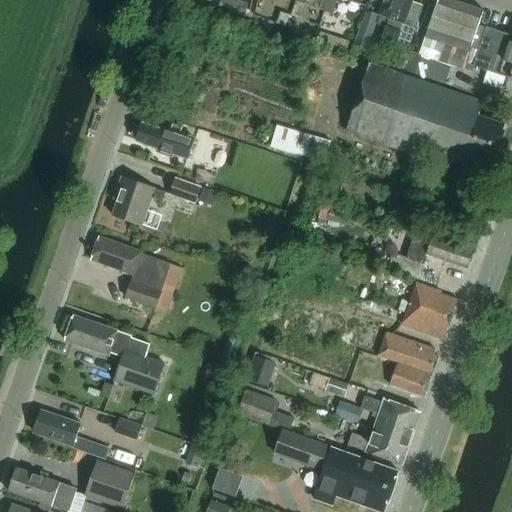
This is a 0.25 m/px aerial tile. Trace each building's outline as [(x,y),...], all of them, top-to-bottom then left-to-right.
[(244,18),(248,5),(233,0),(221,0),(218,10),(244,18)] [(326,0),(322,13),(333,16),(338,0),(344,0),(359,5),(361,0),(326,0)] [(407,50),(422,7),(413,4),(413,0),(385,0),(380,17),(377,25),(385,27),(382,39),(397,44),(396,46),(407,50)] [(438,0),(414,73),(447,84),(458,88),(464,71),(466,64),(479,27),(484,12),(446,0),(438,0)] [(379,16),(366,12),(354,46),(367,50),(379,16)] [(511,38),(487,29),(487,30),(479,27),(466,64),(511,80),(511,38)] [(493,169),(507,127),(478,117),(483,104),(371,65),(347,133),(427,160),(429,155),(468,168),(470,161),(493,169)] [(164,132),(142,125),(137,142),(158,149),(157,154),(173,158),(174,156),(188,160),(194,141),(165,131),(164,132)] [(324,163),(330,143),(276,127),(270,148),(324,163)] [(212,189),(216,178),(199,172),(195,183),(212,189)] [(195,205),(201,188),(175,179),(169,196),(195,205)] [(166,194),(126,180),(113,217),(138,226),(147,199),(163,204),(166,194)] [(275,236),(277,230),(274,225),(269,223),(264,226),(262,232),(265,237),(270,238),(275,236)] [(395,255),(390,268),(408,274),(420,279),(428,256),(467,270),(469,265),(471,263),(472,260),(472,257),(473,252),(416,233),(408,260),(395,255)] [(180,268),(171,265),(142,255),(142,254),(99,239),(91,262),(133,277),(126,299),(165,312),(180,268)] [(440,292),(417,284),(413,296),(403,327),(445,341),(458,302),(439,296),(440,292)] [(279,333),(292,295),(282,291),(268,329),(279,333)] [(130,338),(74,319),(66,341),(108,356),(109,353),(121,358),(113,383),(153,397),(164,364),(145,358),(148,347),(130,340),(130,338)] [(336,341),(350,347),(358,329),(344,323),(336,341)] [(435,351),(387,334),(385,334),(377,358),(397,364),(389,387),(425,399),(439,358),(434,356),(435,351)] [(267,388),(275,365),(254,357),(246,381),(267,388)] [(344,399),(349,386),(329,379),(325,392),(344,399)] [(244,393),(236,390),(228,411),(288,435),(294,420),(273,412),(276,402),(245,391),(244,393)] [(384,404),(365,398),(361,410),(380,416),(376,429),(388,433),(388,435),(410,443),(420,415),(384,403),(384,404)] [(360,411),(340,404),(336,417),(358,425),(363,412),(360,411)] [(36,435),(73,448),(73,449),(105,461),(108,450),(76,440),(81,426),(43,413),(41,418),(38,421),(35,431),(36,435)] [(136,442),(141,427),(118,419),(113,434),(136,442)] [(388,433),(376,429),(371,442),(351,435),(347,447),(367,454),(402,466),(410,443),(388,435),(388,433)] [(386,511),(399,474),(311,444),(282,433),(274,455),(323,474),(313,501),(331,507),(334,497),(376,511),(386,511)] [(189,462),(200,465),(205,449),(194,446),(189,462)] [(122,510),(134,475),(96,462),(85,493),(84,498),(122,510)] [(69,511),(77,490),(17,470),(16,470),(15,475),(14,475),(10,488),(8,493),(9,494),(9,493),(41,504),(40,509),(48,511),(50,511),(52,508),(64,511),(69,511)] [(85,493),(77,490),(69,511),(109,511),(82,503),(84,498),(85,493)] [(211,498),(205,511),(226,511),(229,505),(211,498)]
